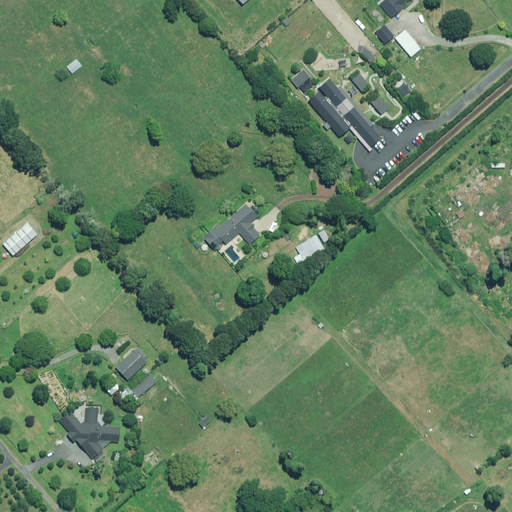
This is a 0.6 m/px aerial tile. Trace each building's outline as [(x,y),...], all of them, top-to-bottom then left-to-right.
[(402,5),(408,0),(410,0),(412,1),(413,0),(385,0),(380,5),(392,18),(404,8),(402,5)] [(289,19),(284,23),(287,27),(292,23),(289,19)] [(402,29),(393,36),(411,57),(420,50),(405,31),(402,29)] [(359,46),(358,53),(361,54),(370,63),(375,57),(365,47),(359,46)] [(311,77),(305,70),(291,80),(298,88),(311,77)] [(360,73),(351,80),(361,92),(370,85),(360,73)] [(404,99),(413,91),(398,75),(394,79),(397,82),(393,86),(404,99)] [(349,129),(370,152),(376,146),(375,144),(382,138),(329,79),(319,89),(321,91),(308,102),(340,138),(349,129)] [(389,109),(379,96),(371,102),(381,115),(389,109)] [(249,245),(260,236),(254,228),(255,227),(252,222),(261,214),(250,201),(217,230),(215,227),(205,236),(207,238),(205,240),(213,250),(223,241),(226,245),(239,234),(249,245)] [(37,235),(27,224),(3,245),(13,256),(37,235)] [(330,240),(325,230),(318,233),(323,243),(330,240)] [(299,252),(304,261),(313,255),(316,259),(326,253),(316,236),(292,250),(295,255),(299,252)] [(198,240),(193,244),(197,249),(202,245),(198,240)] [(10,258),(10,257),(10,255),(9,254),(8,253),(7,252),(6,252),(4,252),(3,253),(2,254),(1,255),(1,256),(1,258),(2,259),(3,260),(4,261),(5,261),(7,261),(8,260),(9,259),(10,258)] [(146,360),(136,350),(117,367),(127,378),(146,360)] [(120,428),(103,427),(98,423),(100,408),(87,407),(85,421),(81,424),(70,412),(59,421),(69,432),(67,435),(74,443),(76,441),(89,456),(88,457),(91,461),(103,451),(102,450),(110,442),(120,443),(120,428)] [(209,422),(206,419),(200,425),(203,428),(209,422)] [(165,460),(172,456),(167,448),(160,452),(165,460)] [(483,467),(479,463),(475,468),(478,471),(483,467)] [(490,488),(486,483),(482,488),(486,492),(490,488)]
